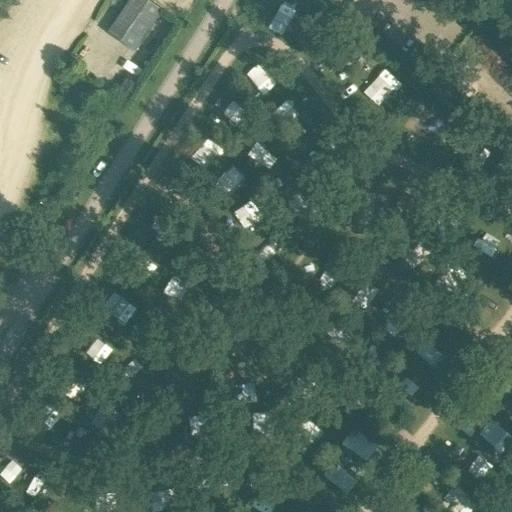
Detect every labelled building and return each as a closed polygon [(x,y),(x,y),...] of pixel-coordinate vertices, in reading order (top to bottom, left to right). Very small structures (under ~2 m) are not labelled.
[(162,11),(146,0),(130,0),(107,33),(134,52),(162,11)] [(358,73),(370,82),(382,67),(370,57),(358,73)] [(138,88),(125,80),(115,96),(127,104),(138,88)] [(455,123),(448,138),(461,145),(468,129),(455,123)] [(342,227),(356,228),(357,194),(344,193),(342,227)] [(374,195),(373,228),(387,229),(389,196),(374,195)] [(410,230),(411,196),(397,195),(395,229),(410,230)] [(150,305),(141,316),(157,330),(167,319),(150,305)] [(471,478),(480,468),(463,453),(453,463),(471,478)] [(435,495),(460,511),(469,497),(444,482),(435,495)] [(280,511),(292,511),(299,504),(284,492),(273,506),(280,511)] [(492,511),(485,502),(477,511),(492,511)]
